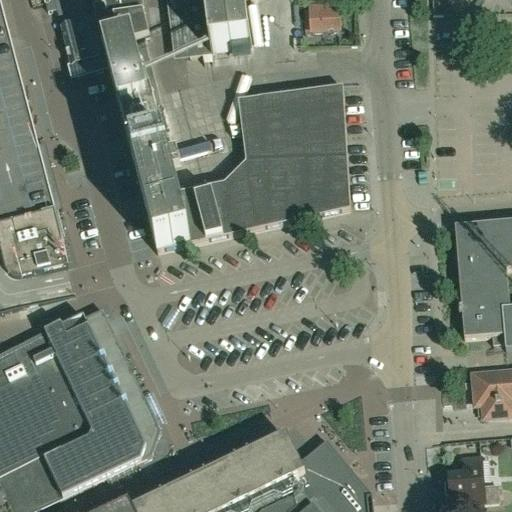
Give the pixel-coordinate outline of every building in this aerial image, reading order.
[(0,0),(0,316),(77,297),(55,215),(57,214),(29,107),(0,0)] [(43,0),(46,8),(48,16),(57,14),(60,29),(98,20),(92,0),(43,0)] [(92,0),(98,20),(108,62),(111,74),(110,74),(111,78),(138,183),(158,257),(259,235),(249,165),(226,188),(179,198),(172,170),(182,167),(178,150),(167,153),(164,141),(171,139),(165,114),(157,116),(149,85),(145,86),(135,44),(151,40),(145,16),(142,0),(92,0)] [(182,0),(190,62),(211,59),(204,0),(182,0)] [(204,0),(211,59),(252,54),(245,0),(204,0)] [(314,37),(341,35),(340,17),(330,18),(329,12),(312,13),(313,23),(307,24),(308,36),(314,35),(314,37)] [(98,20),(60,29),(71,71),(68,72),(71,84),(74,84),(110,74),(111,74),(108,62),(98,20)] [(345,91),(261,103),(267,165),(349,162),(345,91)] [(186,151),(187,165),(218,163),(217,149),(186,151)] [(267,165),(249,165),(259,235),(352,214),(349,162),(267,165)] [(508,275),(511,275),(511,226),(456,232),(466,344),(494,342),(495,351),(507,350),(507,356),(511,356),(511,313),(511,314),(508,275)] [(105,312),(86,321),(65,332),(63,328),(0,360),(0,511),(42,511),(61,503),(141,465),(152,460),(161,435),(105,312)] [(486,423),(511,420),(511,376),(475,380),(478,410),(485,410),(486,423)] [(287,442),(140,511),(374,511),(374,507),(373,501),(357,503),(325,464),(306,480),(287,442)] [(449,479),(450,483),(445,485),(446,499),(452,501),(452,504),(468,503),(469,509),(500,506),(499,490),(485,491),(482,462),(465,463),(466,477),(449,479)]
